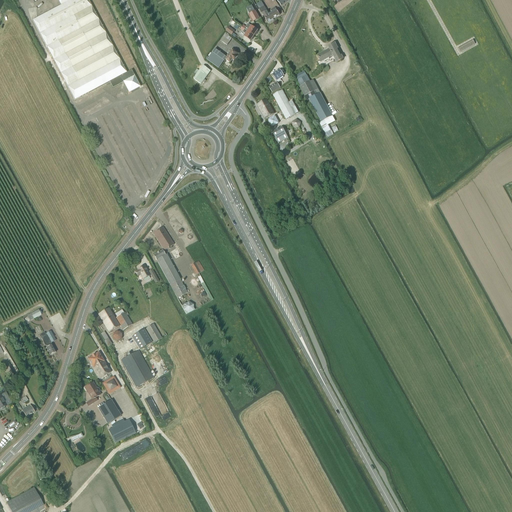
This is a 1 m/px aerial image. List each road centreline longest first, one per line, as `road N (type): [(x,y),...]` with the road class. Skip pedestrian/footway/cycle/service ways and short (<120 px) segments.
road 1 (unclassified): [(402,511),(327,375),(230,162),(246,121),(236,102)]
road 2 (primary): [(0,465),(52,404),(103,271),(172,183)]
road 3 (primary): [(394,511),(306,348)]
road 4 (primary): [(219,190),(306,348)]
road 5 (primary): [(306,348),(230,187)]
road 6 (unknown): [(79,107),(23,0)]
